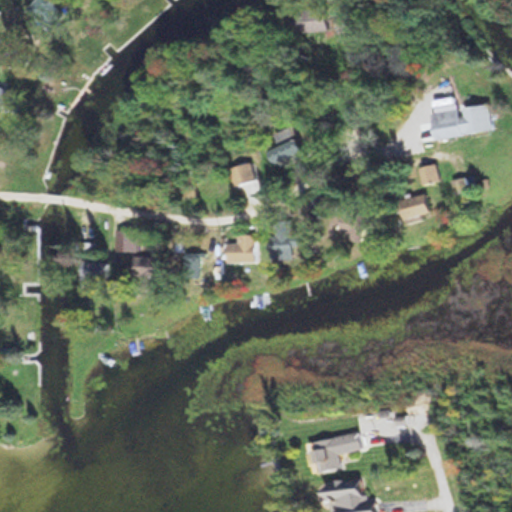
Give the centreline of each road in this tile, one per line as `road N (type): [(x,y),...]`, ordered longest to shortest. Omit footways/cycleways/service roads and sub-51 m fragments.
road 1 (residential): [(77,201),(203,220),(266,208),(312,187),(337,161),(361,89)]
road 2 (residential): [(456,511),(441,452),(413,400)]
